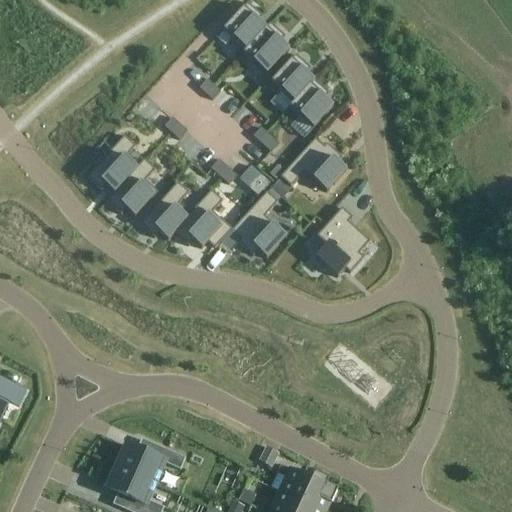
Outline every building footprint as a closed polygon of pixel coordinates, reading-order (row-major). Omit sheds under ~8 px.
[(249,2),(225,29),(249,50),(268,28),(259,19),(263,14),(249,2)] [(249,50),(244,55),(267,76),(288,53),(278,45),(282,40),(268,28),(249,50)] [(295,57),(270,84),(293,105),(314,82),(304,73),(308,68),(295,57)] [(206,97),(214,88),(206,81),(198,90),(206,97)] [(314,83),(289,111),(298,118),(289,128),(303,141),(312,131),(313,131),(333,108),(323,99),(327,95),(314,83)] [(214,88),(206,97),(212,102),(220,93),(214,88)] [(170,134),(178,125),(172,120),(164,129),(170,134)] [(178,125),(170,134),(178,142),(186,133),(178,125)] [(258,144),(266,135),(260,130),(252,138),(258,144)] [(266,135),(258,144),(270,155),(278,146),(266,135)] [(124,136),(84,181),(95,190),(100,186),(113,196),(118,200),(142,173),(138,169),(128,159),(137,148),(124,136)] [(315,141),(280,179),(280,180),(291,190),(304,175),(326,194),(346,172),(337,165),(341,159),(327,146),(324,149),(315,141)] [(222,181),(230,172),(218,161),(210,171),(222,181)] [(113,196),(105,206),(118,217),(125,212),(134,220),(154,197),(153,196),(155,193),(144,184),(155,171),(144,162),(138,169),(142,173),(118,200),(113,196)] [(269,176),(275,181),(283,172),(277,167),(269,176)] [(230,172),(222,181),(228,186),(236,177),(230,172)] [(280,180),(271,190),(281,200),(291,190),(280,180)] [(177,182),(136,225),(154,240),(158,235),(167,243),(172,238),(190,217),(180,209),(191,195),(177,182)] [(190,217),(172,238),(186,251),(192,244),(200,251),(204,246),(209,251),(230,227),(214,214),(223,203),(211,193),(190,217)] [(266,194),(227,237),(247,253),(251,249),(266,262),(287,240),(265,220),(278,206),(266,194)] [(326,246),(314,260),(337,280),(345,271),(349,274),(363,257),(360,254),(371,242),(349,223),(352,219),(341,210),(317,237),(326,246)] [(0,420),(9,403),(18,407),(25,395),(0,381),(0,420)] [(121,453),(115,466),(117,467),(116,469),(154,486),(160,469),(179,477),(187,459),(163,449),(158,462),(125,448),(123,454),(121,453)] [(271,469),(278,455),(266,449),(259,463),(271,469)] [(286,479),(279,494),(317,511),(325,511),(328,506),(330,507),(337,492),(322,485),(322,486),(281,467),(277,475),(286,479)] [(113,470),(107,483),(110,485),(108,490),(139,504),(135,511),(163,511),(164,510),(147,502),(154,486),(116,469),(116,471),(113,470)] [(250,507),(255,496),(243,491),(238,502),(250,507)] [(317,511),(279,494),(270,511),(317,511)] [(241,511),(244,508),(233,503),(228,511),(241,511)]
